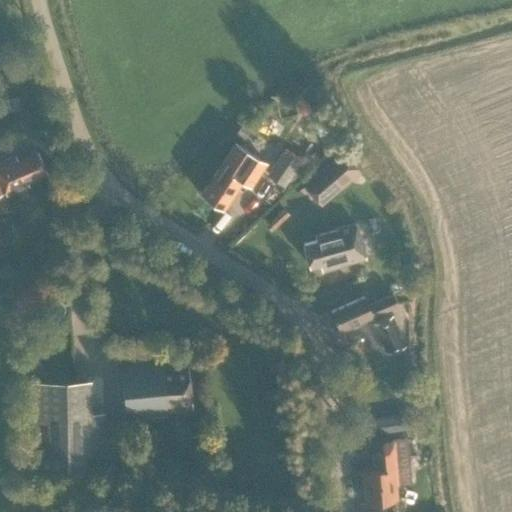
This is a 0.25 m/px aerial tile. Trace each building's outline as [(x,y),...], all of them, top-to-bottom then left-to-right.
[(244,138),(251,127),(242,121),(235,132),(244,138)] [(220,167),(201,195),(224,211),(243,182),(251,188),(267,164),(237,143),(220,167)] [(266,174),(284,185),(299,161),(282,149),(266,174)] [(0,193),(5,192),(6,195),(29,185),(27,181),(47,172),(37,150),(17,159),(15,155),(0,161),(0,193)] [(341,152),(304,186),(318,202),(356,168),(341,152)] [(323,270),(366,257),(379,254),(373,236),(378,235),(377,230),(373,217),(355,223),(316,234),(318,242),(304,246),(310,267),(322,264),(323,270)] [(398,304),(393,292),(368,303),(364,294),(331,309),(340,329),(398,304)] [(373,320),(385,350),(403,342),(392,313),(373,320)] [(51,344),(69,345),(70,327),(52,327),(51,344)] [(120,365),(125,417),(166,414),(166,409),(191,406),(187,363),(161,366),(161,361),(120,365)] [(22,470),(75,468),(85,468),(84,462),(84,453),(105,452),(104,411),(91,412),(90,379),(20,381),(22,470)] [(412,427),(410,412),(365,420),(368,435),(412,427)] [(398,499),(395,464),(394,438),(369,439),(369,444),(371,471),(361,471),(363,501),(398,499)] [(156,477),(164,469),(153,460),(146,469),(156,477)]
